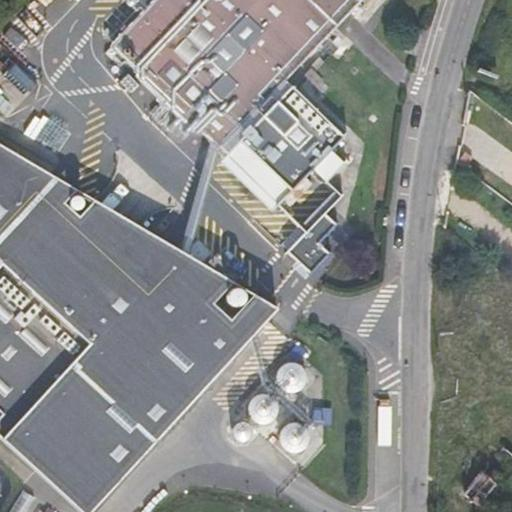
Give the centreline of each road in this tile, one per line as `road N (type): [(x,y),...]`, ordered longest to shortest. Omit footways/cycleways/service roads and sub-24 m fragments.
road 1 (residential): [(467,0),(428,150),(419,220),(411,511)]
road 2 (unknown): [(361,511),(260,469),(220,461),(195,470),(156,511)]
